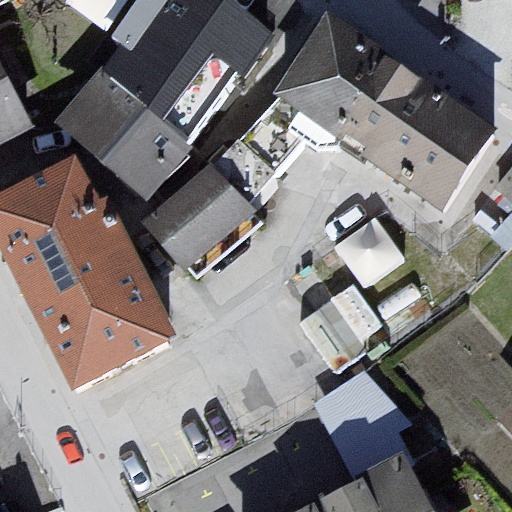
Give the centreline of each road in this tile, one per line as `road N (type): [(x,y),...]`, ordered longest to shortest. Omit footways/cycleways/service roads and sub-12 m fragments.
road 1 (unknown): [(19,398),(156,386),(242,310),(300,200)]
road 2 (residential): [(367,0),(397,36),(511,121)]
road 3 (residential): [(80,511),(0,358)]
